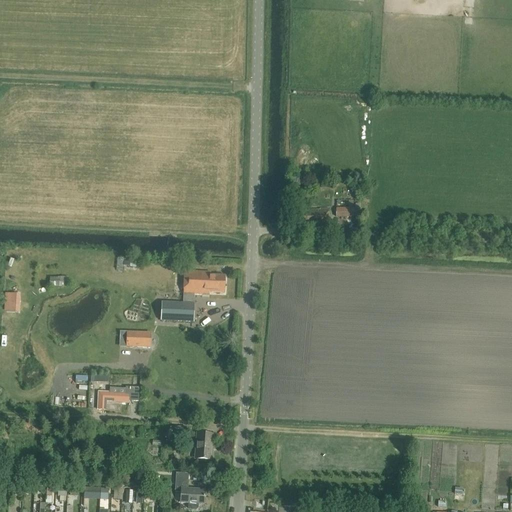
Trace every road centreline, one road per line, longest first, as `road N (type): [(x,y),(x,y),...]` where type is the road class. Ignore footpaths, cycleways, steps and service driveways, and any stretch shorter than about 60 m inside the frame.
road 1 (tertiary): [(238,511),(258,0)]
road 2 (track): [(243,426),(511,441)]
